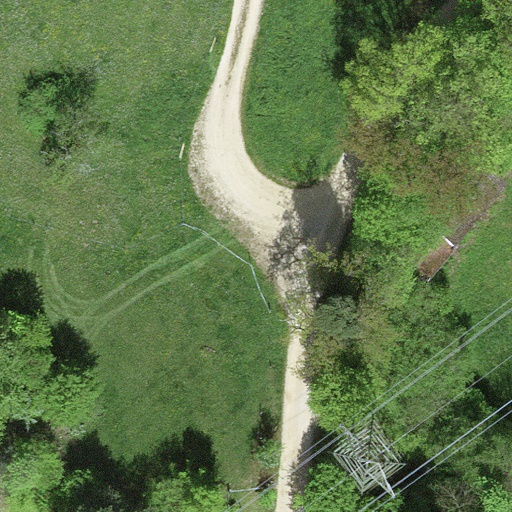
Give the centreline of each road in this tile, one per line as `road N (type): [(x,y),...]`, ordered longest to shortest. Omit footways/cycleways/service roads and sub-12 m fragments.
road 1 (track): [(291,511),(305,335),(328,222),(379,119),(475,0)]
road 2 (track): [(328,222),(254,210),(231,176),(220,122),(250,0)]
